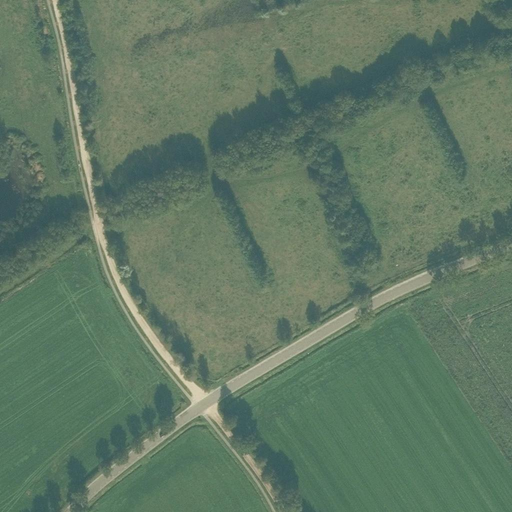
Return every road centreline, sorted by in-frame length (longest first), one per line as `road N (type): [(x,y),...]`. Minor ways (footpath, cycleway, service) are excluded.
road 1 (track): [(282,511),(118,284),(96,217),(53,0)]
road 2 (unclassified): [(72,511),(206,402),(404,285),(511,245)]
